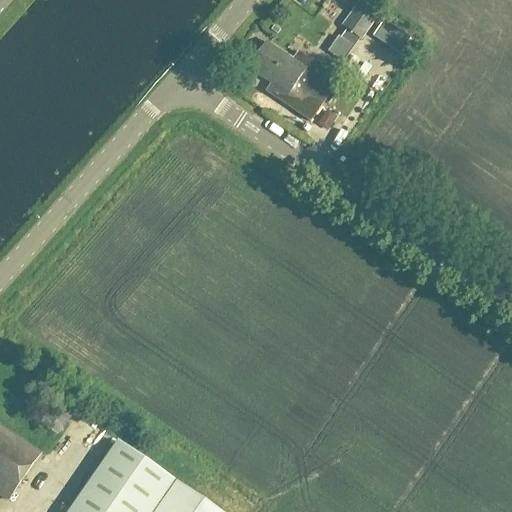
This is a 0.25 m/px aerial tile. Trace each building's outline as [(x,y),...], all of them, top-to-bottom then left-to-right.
[(362,42),(380,16),(360,2),(342,28),(362,42)] [(258,56),(325,102),(339,81),(298,53),(293,61),(267,43),(258,56)] [(311,123),(325,102),(258,56),(249,69),(272,85),(266,92),(311,123)] [(0,494),(9,501),(42,455),(0,425),(0,494)] [(218,511),(118,443),(70,511),(218,511)]
